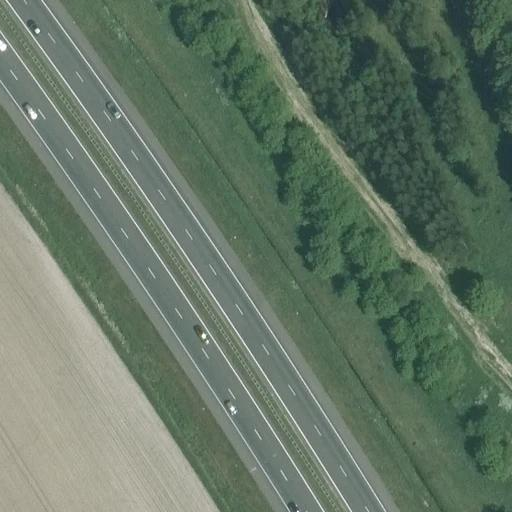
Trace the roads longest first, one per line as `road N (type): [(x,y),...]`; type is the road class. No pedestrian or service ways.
road 1 (motorway): [(365,511),(171,210),(22,0)]
road 2 (motorway): [(0,58),(117,220),(303,511)]
